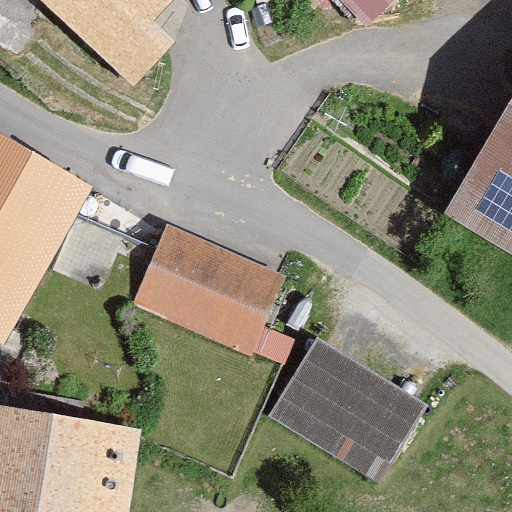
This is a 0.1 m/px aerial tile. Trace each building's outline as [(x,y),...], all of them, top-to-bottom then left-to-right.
[(56,0),(115,52),(162,0),(56,0)] [(385,0),(357,0),(369,14),(385,0)] [(89,194),(0,142),(0,336),(5,339),(89,194)] [(511,160),(483,210),(511,226),(511,160)] [(165,238),(140,302),(256,347),(281,283),(165,238)] [(333,344),(285,416),(387,484),(436,412),(333,344)] [(120,511),(135,434),(0,409),(0,511),(120,511)]
